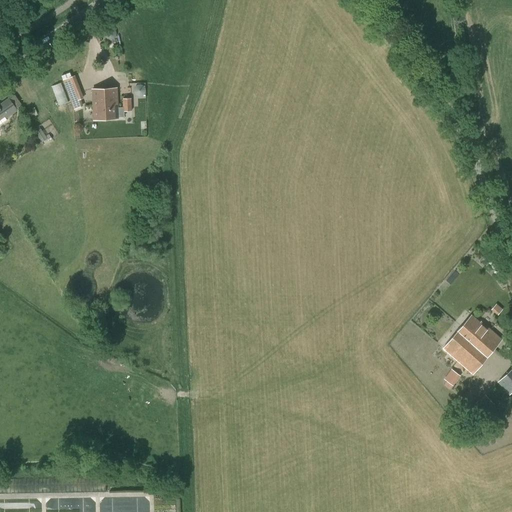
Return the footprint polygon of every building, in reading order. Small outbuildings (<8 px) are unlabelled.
[(106,38),(107,38),(108,39),(109,39),(110,39),(111,39),(112,39),(113,39),(114,38),(114,37),(115,36),(116,35),(116,34),(116,33),(115,31),(114,30),(113,29),(112,29),(111,28),(110,28),(109,28),(108,29),(107,29),(106,30),(106,31),(105,31),(105,32),(105,33),(105,34),(105,35),(105,36),(106,37),(106,38)] [(75,109),(86,106),(75,76),(64,79),(75,109)] [(116,88),(92,89),(94,120),(118,119),(117,117),(123,117),(123,111),(123,107),(117,108),(116,88)] [(134,98),(134,99),(135,99),(135,100),(136,101),(137,102),(138,102),(139,102),(140,102),(141,102),(142,102),(142,101),(143,101),(144,100),(145,99),(145,98),(145,97),(145,96),(145,95),(145,94),(144,94),(144,93),(143,92),(142,91),(141,91),(139,91),(138,91),(137,91),(136,92),(135,93),(134,94),(134,95),(134,96),(134,97),(134,98)] [(132,111),(131,98),(122,99),(123,107),(123,111),(132,111)] [(0,105),(0,124),(7,120),(6,118),(16,110),(9,99),(0,105)] [(146,114),(146,105),(135,105),(135,115),(146,114)] [(36,132),(42,142),(47,139),(41,129),(36,132)] [(497,304),(493,309),(499,314),(503,309),(497,304)] [(471,315),(461,327),(491,352),(501,340),(480,322),(480,323),(471,315)] [(491,352),(461,327),(443,348),(472,374),(491,352)] [(511,368),(497,382),(509,395),(511,392),(511,368)] [(444,379),(452,385),(460,376),(451,369),(444,379)] [(471,410),(481,420),(496,406),(486,396),(471,410)] [(489,415),(471,429),(478,438),(496,424),(489,415)]
